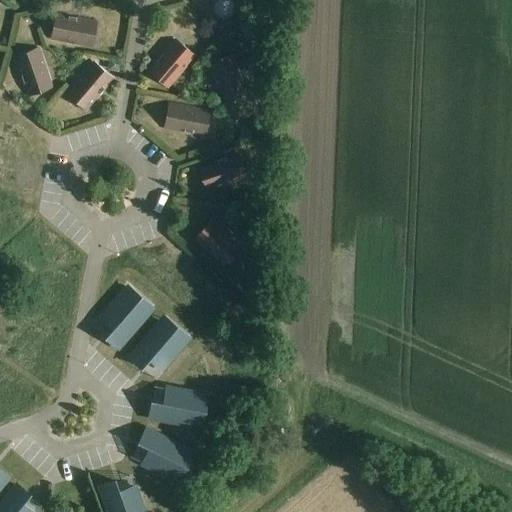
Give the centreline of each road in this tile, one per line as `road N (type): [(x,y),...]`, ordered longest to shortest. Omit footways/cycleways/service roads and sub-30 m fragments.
road 1 (residential): [(24,430),(48,449),(75,453),(105,441),(110,412),(103,386),(78,374)]
road 2 (residential): [(113,148),(140,0)]
road 3 (residential): [(78,374),(100,226)]
road 4 (residential): [(113,148),(80,157),(68,176),(73,209),(100,226)]
road 5 (residential): [(100,226),(126,221),(143,200),(143,174),(113,148)]
